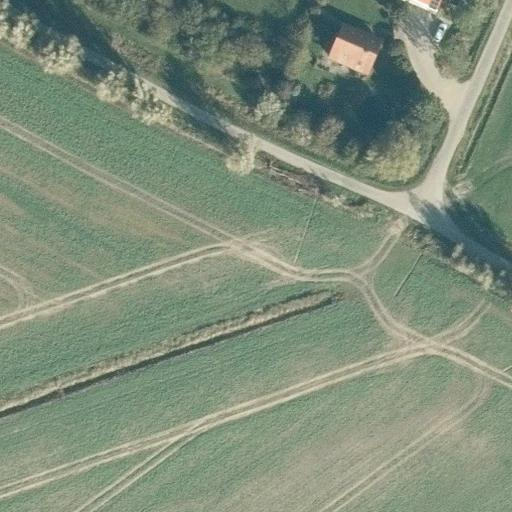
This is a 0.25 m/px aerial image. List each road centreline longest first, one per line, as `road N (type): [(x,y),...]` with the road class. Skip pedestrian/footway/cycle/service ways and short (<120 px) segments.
road 1 (unclassified): [(429,216),(18,0)]
road 2 (unclassified): [(429,216),(511,27)]
